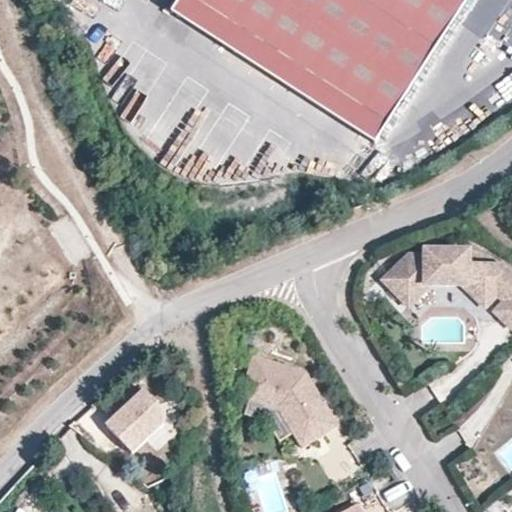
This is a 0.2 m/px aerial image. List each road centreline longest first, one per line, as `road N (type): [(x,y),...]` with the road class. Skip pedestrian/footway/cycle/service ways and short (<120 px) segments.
road 1 (residential): [(0,478),(146,327),(303,259)]
road 2 (residential): [(303,259),(326,319),(450,511)]
road 3 (residential): [(303,259),(471,183),(511,152)]
